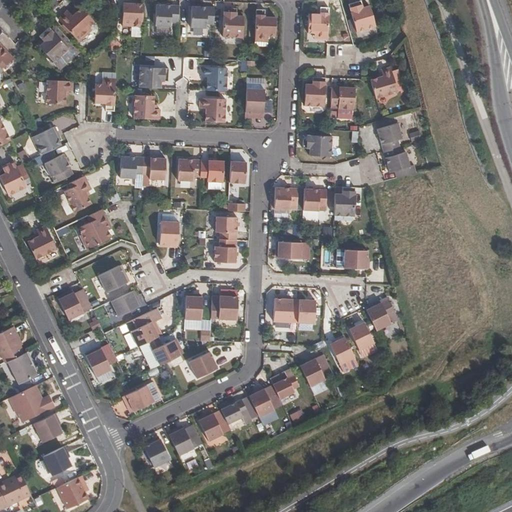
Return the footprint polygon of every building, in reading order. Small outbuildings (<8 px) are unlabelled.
[(359,9),(357,2),(349,4),(357,32),(376,26),(370,6),(363,8),(359,9)] [(122,26),(142,27),(143,4),(123,4),(122,26)] [(169,22),(176,23),(177,6),(155,4),(153,25),(169,26),(169,22)] [(205,24),(212,24),(213,7),(190,6),(189,27),(205,27),(205,24)] [(231,15),(231,8),(222,7),(221,36),(241,37),(242,16),(235,15),(231,15)] [(314,35),(327,36),(329,7),(320,7),(320,14),(308,13),(307,32),(315,33),(314,35)] [(73,17),(70,14),(67,11),(57,19),(78,42),(91,31),(88,28),(94,23),(81,8),(75,13),(76,14),(73,17)] [(254,37),(267,37),(267,35),(275,35),(275,17),(264,16),(264,9),(255,9),(254,37)] [(47,38),(44,41),(38,46),(53,63),(68,49),(48,27),(42,33),(47,38)] [(0,47),(0,68),(11,58),(1,47),(0,47)] [(183,72),(195,72),(196,59),(184,58),(183,72)] [(160,76),(167,76),(168,68),(139,66),(138,86),(159,87),(160,80),(160,76)] [(206,77),(206,81),(206,90),(225,90),(226,68),(201,66),(200,76),(203,77),(206,77)] [(382,76),(378,77),(369,80),(374,98),(397,90),(390,70),(389,66),(380,69),(381,73),(382,76)] [(398,68),(390,70),(397,90),(405,88),(405,87),(398,68)] [(317,84),(312,84),(305,84),(304,105),(324,106),(325,77),(317,77),(317,84)] [(66,89),(68,90),(72,90),(73,80),(47,79),(46,102),(65,103),(66,95),(66,89)] [(114,82),(102,82),(102,84),(95,84),(94,103),(105,104),(105,110),(113,111),(114,85),(114,82)] [(245,88),(244,111),(262,112),(264,89),(264,82),(245,82),(245,88)] [(353,87),(331,86),(330,103),(338,103),(338,108),(354,108),(353,87)] [(153,109),(153,104),(154,95),(134,94),(133,117),(158,119),(159,109),(156,109),(153,109)] [(205,107),(205,112),(204,121),(224,122),(225,99),(199,97),(199,107),(202,107),(205,107)] [(0,143),(9,139),(10,139),(0,119),(0,143)] [(376,128),(383,150),(399,146),(397,138),(401,137),(396,122),(376,128)] [(30,137),(39,154),(59,144),(51,127),(30,137)] [(310,144),(309,148),(309,155),(331,156),(332,136),(303,134),(302,143),(310,144)] [(25,141),(32,156),(38,154),(31,139),(25,141)] [(401,152),(399,146),(383,150),(389,172),(395,170),(409,166),(405,151),(401,152)] [(22,161),(28,158),(24,150),(17,153),(22,161)] [(43,162),(49,175),(53,174),(56,180),(71,173),(61,153),(43,162)] [(135,172),(141,172),(142,156),(120,155),(119,175),(134,176),(135,172)] [(165,157),(142,156),(141,172),(148,173),(148,177),(164,178),(165,157)] [(193,174),(200,175),(200,158),(178,157),(177,178),(192,179),(193,174)] [(223,159),(200,158),(200,175),(206,175),(206,180),(222,180),(223,159)] [(245,161),(230,160),(228,181),(244,182),(245,161)] [(8,171),(3,173),(0,174),(0,180),(7,195),(24,186),(12,161),(4,165),(8,171)] [(23,181),(29,178),(22,164),(16,166),(23,181)] [(397,178),(416,172),(414,165),(409,166),(395,170),(397,178)] [(84,190),(86,189),(89,187),(83,175),(67,182),(69,187),(63,191),(73,211),(90,203),(86,195),(84,190)] [(297,204),(298,187),(275,186),(274,207),(289,208),(290,204),(297,204)] [(326,188),(304,187),(303,208),(318,209),(318,205),(325,205),(326,188)] [(346,193),(341,193),(334,193),(333,215),(353,215),(355,187),(346,187),(346,193)] [(244,202),(227,202),(227,209),(244,210),(244,202)] [(104,223),(108,222),(101,207),(86,214),(89,220),(78,226),(81,232),(79,233),(86,247),(110,235),(106,228),(104,223)] [(220,231),(219,238),(237,239),(238,216),(216,216),(215,231),(220,231)] [(178,221),(161,220),(160,244),(177,245),(178,221)] [(38,234),(34,236),(26,240),(34,258),(55,248),(44,224),(36,228),(37,231),(38,234)] [(236,261),(237,239),(219,238),(219,246),(215,245),(214,260),(236,261)] [(301,257),(301,241),(278,240),(278,257),(301,257)] [(368,249),(344,248),(344,267),(368,268),(368,249)] [(127,281),(119,265),(98,275),(106,291),(127,281)] [(139,304),(132,289),(110,300),(118,315),(139,304)] [(58,298),(68,319),(83,312),(73,291),(58,298)] [(200,295),(185,295),(184,319),(199,319),(200,295)] [(219,318),(237,319),(239,296),(220,295),(220,302),(219,318)] [(274,297),(274,320),(292,322),(292,298),(274,297)] [(315,299),(299,298),(298,322),(314,322),(315,299)] [(394,313),(388,299),(365,309),(376,331),(390,324),(387,317),(394,313)] [(213,302),(212,318),(219,318),(220,302),(213,302)] [(150,321),(147,312),(139,316),(142,325),(150,321)] [(390,324),(396,319),(394,313),(387,317),(390,324)] [(150,321),(142,325),(139,316),(127,322),(138,346),(158,336),(151,320),(150,321)] [(372,343),(363,322),(347,329),(357,350),(361,358),(376,351),(372,343)] [(0,332),(0,354),(3,362),(6,361),(22,353),(14,336),(16,334),(12,326),(0,332)] [(210,340),(210,329),(199,329),(200,341),(210,340)] [(357,365),(354,357),(344,336),(328,344),(338,365),(339,364),(343,372),(357,365)] [(152,349),(159,364),(164,362),(181,354),(173,339),(152,349)] [(111,369),(101,348),(86,355),(96,376),(111,369)] [(217,367),(210,351),(189,361),(196,377),(217,367)] [(36,375),(25,352),(22,353),(6,361),(17,384),(36,375)] [(323,353),(313,358),(323,378),(332,374),(323,353)] [(313,358),(298,365),(309,386),(323,378),(313,358)] [(166,368),(160,371),(164,380),(171,377),(166,368)] [(289,369),(270,378),(272,383),(291,374),(289,369)] [(291,374),(272,383),(280,398),(294,391),(293,389),(298,386),(291,374)] [(154,400),(147,383),(125,393),(134,410),(154,400)] [(272,383),(262,388),(272,409),(282,404),(280,398),(272,383)] [(42,402),(41,398),(34,384),(9,396),(22,421),(54,406),(50,399),(42,402)] [(262,388),(248,395),(248,396),(253,408),(258,416),(272,409),(262,388)] [(245,412),(253,408),(248,396),(238,400),(245,412)] [(238,400),(226,406),(224,403),(217,406),(226,425),(240,418),(239,415),(245,412),(238,400)] [(293,423),(305,418),(302,410),(290,415),(293,423)] [(58,420),(54,412),(33,423),(42,442),(61,433),(55,421),(58,420)] [(222,433),(212,413),(197,420),(207,441),(222,433)] [(182,427),(168,434),(178,455),(193,448),(202,444),(192,424),(183,428),(182,427)] [(168,459),(158,439),(143,446),(152,467),(168,459)] [(67,453),(63,445),(42,455),(51,474),(70,464),(64,454),(67,453)] [(30,495),(20,475),(14,478),(24,498),(30,495)] [(82,489),(86,487),(80,475),(55,487),(65,509),(87,499),(83,492),(82,489)] [(14,478),(0,484),(0,491),(7,506),(24,498),(14,478)]
